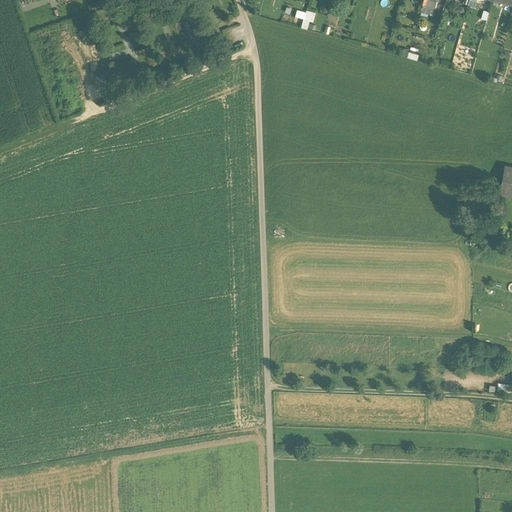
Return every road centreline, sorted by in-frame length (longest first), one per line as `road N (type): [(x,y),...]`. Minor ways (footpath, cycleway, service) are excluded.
road 1 (track): [(238,0),(257,79),(271,511)]
road 2 (track): [(0,156),(253,49)]
road 3 (track): [(0,483),(268,429)]
road 4 (track): [(264,329),(477,337),(511,346)]
road 5 (track): [(266,386),(511,400)]
